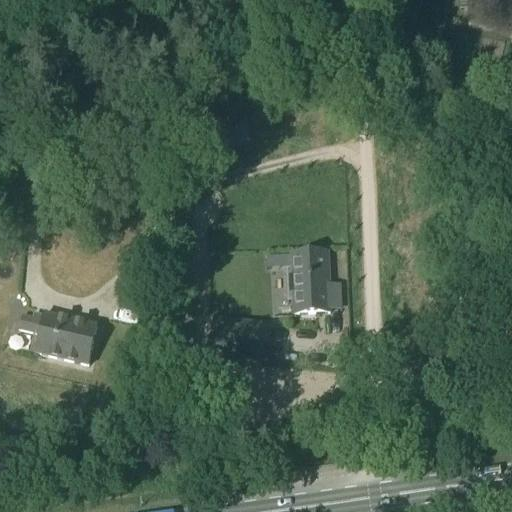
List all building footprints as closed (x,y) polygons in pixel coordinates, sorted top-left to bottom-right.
[(245,121),(197,128),(202,157),(249,150),(245,121)] [(293,303),(294,318),(330,316),(329,312),(339,311),(338,289),(328,289),(327,256),(291,258),(292,272),(288,273),(289,303),(293,303)] [(35,357),(88,369),(97,330),(43,317),(43,320),(33,317),(32,321),(22,319),(18,334),(39,338),(35,357)] [(210,362),(256,367),(260,329),(214,324),(210,362)] [(180,369),(191,370),(193,371),(195,353),(181,351),(180,369)]
